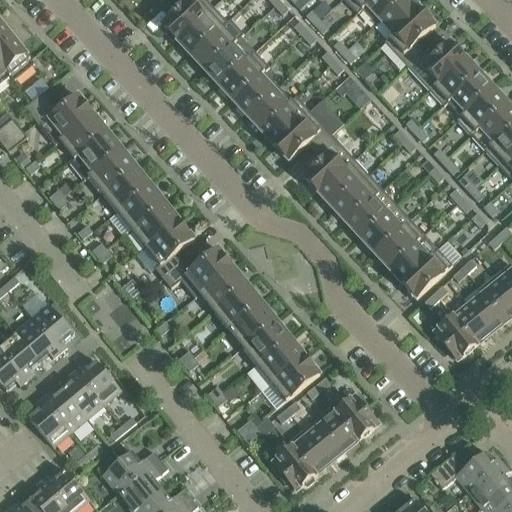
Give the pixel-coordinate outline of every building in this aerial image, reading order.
[(177,45),(214,12),(203,0),(176,0),(174,3),(182,12),(180,14),(179,14),(179,15),(176,18),(175,18),(163,29),(166,32),(165,32),(168,35),(167,38),(172,44),(176,43),(177,45)] [(276,0),(268,0),(267,2),(275,11),(281,5),(276,0)] [(301,3),(298,0),(287,0),(288,0),(295,8),(301,3)] [(377,0),(345,0),(343,2),(358,18),(363,14),(377,0)] [(377,0),(363,14),(377,29),(381,25),(381,24),(407,0),(377,0)] [(407,0),(381,24),(381,25),(394,39),(395,40),(422,14),(422,13),(421,14),(413,4),(412,3),(412,4),(409,0),(407,0)] [(289,14),(281,5),(275,11),(283,20),(289,14)] [(192,60),(223,31),(224,31),(228,27),(214,12),(177,45),(178,46),(187,55),(186,55),(187,56),(187,55),(190,58),(190,59),(191,60),(191,59),(192,60)] [(422,14),(395,40),(394,39),(385,47),(408,72),(425,56),(417,47),(420,45),(421,45),(420,44),(424,41),(424,42),(425,41),(424,41),(436,30),(434,27),(432,24),(433,21),(427,15),(424,16),(422,14)] [(306,21),(315,30),(321,24),(313,15),(306,21)] [(329,33),(321,24),(315,30),(323,39),(329,33)] [(0,66),(11,81),(10,81),(14,86),(35,69),(20,49),(19,49),(15,44),(15,43),(14,43),(1,26),(0,26),(0,66)] [(300,26),(294,32),(303,41),(309,35),(300,26)] [(205,75),(233,50),(238,46),(224,31),(223,31),(192,60),(201,70),(200,70),(201,71),(201,70),(204,73),(204,74),(204,75),(205,74),(205,75)] [(317,44),(309,35),(303,41),(311,50),(317,44)] [(233,50),(205,75),(214,85),(215,86),(215,85),(218,88),(218,89),(219,89),(219,90),(247,65),(246,64),(255,56),(242,42),(238,46),(233,50)] [(334,51),(342,60),(348,54),(340,45),(334,51)] [(425,56),(408,72),(430,96),(466,62),(454,49),(452,46),(440,57),(439,57),(439,58),(436,61),(435,61),(435,62),(433,64),(425,56)] [(357,63),(348,54),(342,60),(351,68),(357,63)] [(246,64),(247,65),(219,90),(228,100),(229,101),(229,100),(232,103),(232,104),(233,105),(265,76),(266,76),(270,72),(255,56),(246,64)] [(328,56),(322,62),(330,71),(336,65),(328,56)] [(479,76),(480,76),(479,75),(479,76),(476,72),(475,71),(475,72),(474,71),(475,68),(471,64),(468,64),(467,63),(467,62),(466,62),(430,96),(444,111),(449,107),(448,106),(480,77),(479,76)] [(345,74),(336,65),(330,71),(339,80),(345,74)] [(0,89),(10,81),(11,81),(0,66),(0,89)] [(358,74),(366,83),(375,75),(367,66),(358,74)] [(234,106),(234,107),(235,106),(238,109),(237,110),(238,110),(247,120),(279,90),(266,76),(265,76),(233,105),(234,106)] [(448,106),(449,107),(462,121),(494,92),(493,91),(493,90),(492,91),(489,87),(490,87),(489,86),(489,87),(480,77),(448,106)] [(248,121),(248,122),(249,121),(252,124),(251,125),(252,125),(261,135),(293,105),(292,105),(279,90),(247,120),(248,121)] [(494,92),(462,121),(457,125),(472,140),(508,107),(507,106),(507,105),(506,106),(503,102),(504,102),(503,101),(503,102),(494,92)] [(44,97),(26,112),(33,121),(52,106),(44,97)] [(52,106),(33,121),(56,150),(61,146),(60,145),(94,118),(83,104),(79,100),(66,110),(66,111),(62,114),(62,113),(61,114),(62,114),(59,116),(52,106)] [(262,136),(261,136),(262,137),(262,136),(265,139),(265,140),(266,140),(274,149),(274,150),(275,150),(311,116),(297,101),(292,105),(293,105),(261,135),(262,136)] [(511,111),(511,112),(509,109),(509,108),(509,107),(508,108),(508,107),(472,140),(485,155),(511,130),(511,111)] [(311,116),(275,150),(287,163),(289,165),(301,154),(302,155),(302,154),(305,151),(306,151),(306,150),(308,148),(316,156),(333,140),(342,132),(320,108),(311,116)] [(94,118),(60,145),(61,146),(74,163),(75,163),(108,136),(108,135),(107,134),(107,135),(104,131),(105,131),(104,130),(104,131),(94,119),(95,119),(94,118)] [(13,123),(12,124),(0,134),(0,145),(2,148),(21,133),(13,123)] [(406,129),(415,138),(421,132),(412,123),(406,129)] [(511,130),(485,155),(499,170),(511,158),(511,130)] [(429,141),(421,132),(415,138),(423,147),(429,141)] [(11,157),(11,156),(27,143),(28,143),(29,142),(21,133),(2,148),(10,158),(11,157)] [(400,134),(394,140),(403,149),(409,143),(400,134)] [(122,153),(122,152),(121,152),(119,149),(118,148),(108,136),(75,163),(74,163),(69,166),(85,185),(90,182),(89,181),(123,154),(122,153)] [(319,198),(325,193),(356,164),(333,140),(316,156),(324,165),(321,167),(320,167),(321,168),(318,171),(317,170),(317,171),(305,182),(307,185),(319,198)] [(417,152),(409,143),(403,149),(411,157),(417,152)] [(434,159),(442,168),(448,162),(440,153),(434,159)] [(136,171),(137,170),(136,170),(133,167),(133,166),(132,166),(123,154),(89,181),(90,182),(103,199),(137,172),(136,171)] [(24,156),(16,162),(25,173),(32,166),(24,156)] [(511,158),(499,170),(511,184),(511,158)] [(459,174),(448,162),(442,168),(453,179),(459,174)] [(356,164),(325,193),(319,198),(319,199),(320,198),(328,208),(329,208),(332,211),(332,212),(333,213),(355,193),(369,179),(356,164)] [(428,164),(422,170),(430,179),(436,173),(428,164)] [(36,165),(26,173),(31,179),(41,172),(36,165)] [(141,177),(142,177),(141,176),(141,177),(138,173),(138,172),(137,172),(103,199),(118,216),(151,189),(141,177)] [(445,182),(436,173),(430,179),(439,187),(445,182)] [(369,179),(355,193),(333,213),(342,223),(343,223),(346,226),(346,227),(347,228),(383,194),(369,179)] [(459,186),(466,193),(470,198),(475,193),(476,192),(465,180),(459,186)] [(152,191),(153,190),(152,190),(151,189),(118,216),(132,234),(166,207),(156,195),(156,194),(155,194),(152,191)] [(476,192),(475,193),(470,198),(478,206),(484,201),(476,192)] [(55,208),(64,201),(59,194),(50,202),(55,208)] [(361,243),(397,209),(383,194),(347,228),(356,238),(357,238),(360,241),(359,242),(360,242),(361,243)] [(456,194),(450,200),(458,209),(464,203),(456,194)] [(64,201),(55,208),(60,215),(70,207),(64,201)] [(472,212),(464,203),(458,209),(466,217),(472,212)] [(180,224),(179,224),(170,213),(170,212),(169,212),(167,209),(167,208),(166,208),(166,207),(132,234),(146,252),(180,224)] [(484,212),(492,221),(498,216),(490,207),(484,212)] [(362,244),(361,244),(362,244),(365,247),(365,248),(366,248),(375,258),(411,224),(397,209),(361,243),(362,244)] [(480,232),(486,227),(478,218),(472,223),(480,232)] [(175,259),(177,257),(178,258),(178,257),(181,254),(182,254),(183,254),(182,253),(195,243),(191,239),(191,238),(180,224),(146,252),(160,269),(156,273),(164,283),(182,268),(175,259)] [(425,240),(411,224),(375,258),(375,259),(376,260),(376,259),(379,262),(379,263),(380,263),(389,273),(416,248),(417,248),(425,240)] [(84,244),(93,236),(88,230),(78,238),(84,244)] [(511,237),(507,231),(498,240),(503,246),(511,237)] [(416,248),(389,273),(389,274),(390,274),(393,277),(393,278),(402,287),(402,288),(430,263),(429,262),(438,254),(425,240),(417,248),(416,248)] [(503,246),(498,240),(489,248),(494,254),(503,246)] [(98,262),(107,254),(102,248),(93,255),(98,262)] [(234,271),(223,258),(219,253),(206,263),(205,264),(206,264),(202,267),(202,266),(201,267),(189,277),(182,268),(164,283),(172,293),(182,285),(196,303),(201,300),(200,299),(234,272),(234,271)] [(107,254),(98,262),(103,268),(113,260),(107,254)] [(429,262),(430,263),(402,288),(403,289),(403,290),(404,289),(407,293),(406,293),(407,294),(407,293),(414,301),(415,301),(417,303),(453,270),(438,254),(429,262)] [(462,272),(468,279),(477,270),(471,264),(462,272)] [(511,270),(510,268),(495,281),(511,302),(511,270)] [(234,272),(200,299),(201,300),(215,317),(248,289),(247,289),(248,288),(247,288),(244,285),(244,284),(234,272)] [(459,287),(468,279),(462,272),(453,281),(459,287)] [(19,287),(15,281),(4,290),(9,295),(19,287)] [(511,321),(511,302),(495,281),(479,293),(483,298),(484,298),(507,326),(511,321)] [(262,306),(262,305),(261,306),(258,302),(259,302),(258,301),(258,302),(248,289),(215,317),(229,334),(262,307),(262,306)] [(0,302),(9,295),(4,290),(0,293),(0,302)] [(449,297),(443,290),(434,299),(440,305),(449,297)] [(507,326),(484,298),(483,298),(469,310),(492,338),(493,338),(493,337),(496,334),(496,335),(497,334),(507,326)] [(425,307),(431,313),(440,305),(434,299),(425,307)] [(267,313),(267,312),(266,312),(264,309),(264,308),(263,308),(262,307),(229,334),(243,352),(277,325),(267,313)] [(74,339),(49,309),(32,323),(61,357),(67,352),(64,348),(74,339)] [(477,350),(486,342),(487,343),(487,342),(487,341),(490,339),(491,339),(492,339),(491,338),(492,338),(469,310),(454,321),(454,322),(477,351),(477,350)] [(451,316),(431,332),(451,356),(451,357),(452,357),(455,360),(454,361),(455,361),(458,365),(463,361),(463,362),(477,351),(454,322),(454,321),(451,316)] [(61,357),(32,323),(15,337),(41,367),(50,359),(54,363),(61,357)] [(281,330),(282,330),(281,330),(278,327),(278,326),(278,325),(277,326),(277,325),(243,352),(257,370),(291,343),(281,330)] [(156,334),(162,340),(171,333),(166,326),(156,334)] [(41,367),(15,337),(0,349),(0,352),(27,385),(34,379),(31,375),(41,367)] [(305,360),(296,348),(295,347),(295,348),(292,344),(293,344),(292,343),(292,344),(291,343),(257,370),(272,388),(306,360),(305,360)] [(27,385),(0,352),(0,387),(7,395),(17,387),(21,391),(27,385)] [(185,370),(195,362),(190,356),(180,363),(185,370)] [(287,406),(320,379),(317,374),(310,366),(311,365),(310,365),(307,362),(307,361),(306,361),(306,360),(272,388),(287,406)] [(195,362),(185,370),(190,376),(200,368),(195,362)] [(122,395),(97,365),(86,374),(83,370),(76,376),(105,410),(122,395)] [(105,410),(76,376),(69,382),(73,386),(63,394),(88,424),(105,410)] [(331,389),(326,382),(317,389),(322,396),(331,389)] [(307,397),(312,404),(322,396),(317,389),(307,397)] [(214,405),(224,397),(218,391),(209,399),(214,405)] [(88,424),(63,394),(53,402),(50,398),(43,404),(71,438),(88,424)] [(375,433),(374,433),(379,429),(376,425),(375,424),(375,425),(372,421),(373,421),(372,420),(370,419),(374,416),(360,398),(356,401),(352,396),(334,411),(361,444),(375,433)] [(224,397),(214,405),(219,411),(229,404),(224,397)] [(71,438),(43,404),(36,409),(39,413),(29,422),(54,452),(71,438)] [(301,413),(296,406),(287,414),(292,420),(301,413)] [(346,456),(347,456),(346,455),(350,452),(350,453),(351,452),(360,444),(360,445),(361,444),(334,411),(318,423),(322,428),(323,427),(346,456)] [(292,420),(287,414),(277,421),(282,428),(292,420)] [(256,431),(243,441),(248,448),(258,439),(261,443),(276,431),(268,421),(256,431)] [(137,427),(133,422),(122,431),(126,436),(137,427)] [(243,441),(256,431),(250,425),(238,435),(243,441)] [(331,468),(332,468),(331,467),(335,464),(335,465),(336,464),(346,456),(323,427),(322,428),(308,440),(331,468)] [(126,436),(122,431),(111,439),(116,444),(126,436)] [(304,435),(289,447),(292,451),(316,480),(325,472),(326,473),(326,472),(329,469),(330,469),(330,468),(331,468),(308,440),(304,435)] [(122,448),(113,455),(121,464),(130,457),(122,448)] [(88,458),(92,463),(103,454),(99,449),(88,458)] [(316,480),(292,451),(279,462),(279,463),(270,470),(285,488),(289,485),(290,486),(290,487),(291,487),(293,490),(293,491),(294,491),(297,495),(302,491),(302,492),(305,489),(308,490),(314,486),(313,482),(316,480)] [(162,465),(155,456),(142,467),(133,456),(103,480),(119,500),(162,465)] [(504,469),(498,462),(494,466),(486,456),(469,470),(458,456),(432,478),(443,493),(457,482),(469,497),(504,469)] [(96,467),(92,463),(88,458),(77,466),(85,475),(96,467)] [(128,511),(141,511),(164,494),(156,484),(169,474),(162,465),(119,500),(128,511)] [(483,511),(511,489),(511,487),(506,479),(510,476),(504,469),(469,497),(481,511),(483,511)] [(81,511),(91,505),(66,475),(55,483),(52,479),(45,485),(67,511),(81,511)] [(67,511),(45,485),(38,491),(41,495),(32,503),(38,511),(67,511)] [(511,511),(511,489),(483,511),(511,511)] [(180,511),(192,503),(185,494),(172,504),(164,494),(141,511),(180,511)] [(423,511),(416,502),(403,511),(423,511)] [(38,511),(32,503),(22,511),(18,507),(12,511),(38,511)] [(198,511),(199,511),(192,503),(180,511),(198,511)]
